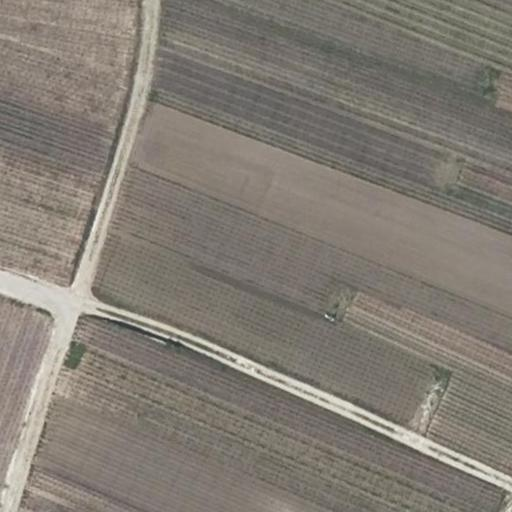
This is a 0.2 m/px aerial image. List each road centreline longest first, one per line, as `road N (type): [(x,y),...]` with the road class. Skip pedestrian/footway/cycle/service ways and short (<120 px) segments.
road 1 (track): [(0,279),(141,322),(511,484)]
road 2 (track): [(0,511),(113,161),(141,56),(146,0)]
